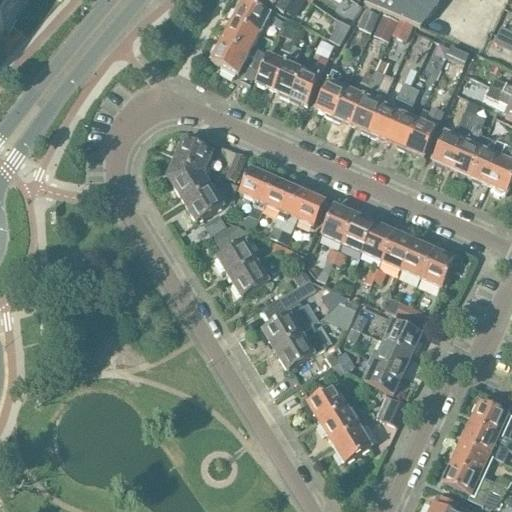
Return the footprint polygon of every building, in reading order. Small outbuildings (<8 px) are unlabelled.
[(0,0),(0,38),(4,33),(2,31),(2,32),(1,32),(0,31),(21,0),(0,0)] [(295,0),(258,0),(284,17),(295,0)] [(421,33),(431,20),(446,0),(369,0),(364,7),(399,23),(413,29),(421,33)] [(232,24),(259,38),(270,18),(243,3),(232,24)] [(366,13),(358,31),(371,37),(379,19),(366,13)] [(384,19),(374,39),(388,46),(397,25),(384,19)] [(282,33),(285,26),(276,21),(272,28),(282,33)] [(413,29),(399,23),(392,39),(406,45),(413,29)] [(248,59),(249,58),(250,59),(255,62),(264,67),(265,66),(268,58),(259,54),(254,51),(253,50),(259,38),(232,24),(222,44),(248,59)] [(339,25),(329,44),(339,50),(350,31),(339,25)] [(511,36),(509,35),(500,31),(495,42),(498,50),(511,56),(511,36)] [(248,59),(222,44),(217,53),(215,53),(212,59),(213,61),(211,64),(223,71),(221,74),(234,80),(235,78),(238,79),(248,59)] [(255,87),(273,94),(293,50),(294,48),(289,45),(285,47),(282,54),(278,62),(268,58),(264,67),(260,76),(255,87)] [(290,102),(303,73),(294,69),(301,54),(293,50),(273,94),(290,102)] [(450,51),(445,62),(464,70),(469,59),(450,51)] [(320,81),(328,63),(320,59),(312,77),(303,73),(290,102),(308,110),(320,81)] [(257,74),(260,76),(264,67),(255,62),(250,70),(249,70),(244,80),(252,84),(257,74)] [(375,75),(373,79),(373,78),(351,129),(369,137),(383,108),(387,97),(378,93),(384,79),(388,68),(381,63),(375,75)] [(328,84),(315,113),(334,122),(346,92),(336,87),(341,78),(332,74),(328,84)] [(346,92),(334,122),(351,129),(373,78),(366,75),(361,87),(360,86),(356,96),(346,92)] [(407,79),(404,86),(411,89),(414,82),(407,79)] [(511,90),(494,82),(489,91),(511,101),(511,90)] [(387,145),(411,91),(403,87),(392,112),(383,108),(369,137),(387,145)] [(405,153),(418,123),(408,119),(419,95),(411,91),(387,145),(405,153)] [(503,120),(511,124),(511,101),(489,91),(485,100),(508,111),(503,120)] [(445,136),(444,138),(432,166),(451,174),(474,121),(474,119),(478,109),(469,105),(454,140),(445,136)] [(423,161),(443,116),(432,112),(426,126),(418,123),(405,153),(423,161)] [(469,182),(487,141),(478,137),(483,125),(474,121),(451,174),(469,182)] [(505,149),(510,139),(505,137),(504,142),(499,139),(496,145),(491,143),(487,141),(469,182),(488,190),(505,149)] [(510,139),(505,149),(488,190),(507,198),(511,185),(511,164),(510,164),(511,158),(511,137),(510,139)] [(214,157),(184,144),(174,165),(203,178),(205,178),(214,157)] [(228,176),(234,175),(240,178),(246,163),(235,159),(228,176)] [(203,178),(174,165),(167,181),(184,207),(212,189),(205,178),(203,178)] [(239,232),(248,236),(253,238),(257,229),(261,220),(265,210),(276,184),(251,173),(239,199),(255,206),(249,220),(242,222),(239,232)] [(234,175),(228,176),(225,181),(236,186),(240,178),(234,175)] [(276,184),(265,211),(279,217),(269,241),(278,245),(300,195),(276,184)] [(234,200),(238,190),(229,187),(225,196),(234,200)] [(197,228),(225,211),(212,189),(184,207),(197,228)] [(325,205),(300,195),(278,245),(285,248),(288,249),(292,239),(291,238),(294,232),(297,225),(313,232),(325,205)] [(335,210),(321,241),(342,250),(355,219),(335,210)] [(355,219),(342,250),(361,258),(375,228),(355,219)] [(381,267),(394,236),(375,228),(361,258),(381,267)] [(220,254),(248,236),(239,232),(232,229),(212,241),(220,254)] [(394,236),(381,267),(400,276),(414,245),(394,236)] [(189,237),(180,243),(188,256),(197,250),(189,237)] [(229,282),(257,264),(245,244),(217,262),(229,282)] [(421,285),(434,254),(414,245),(400,276),(421,285)] [(275,248),(271,256),(282,261),(286,253),(275,248)] [(293,266),(297,258),(286,253),(282,261),(293,266)] [(323,274),(317,283),(326,286),(334,267),(339,256),(330,253),(325,263),(327,264),(323,274)] [(442,294),(444,289),(446,290),(450,281),(448,280),(455,263),(434,254),(421,285),(442,294)] [(339,256),(334,267),(342,271),(347,260),(339,256)] [(257,264),(229,282),(242,303),(271,285),(257,264)] [(299,289),(310,282),(301,266),(289,273),(299,289)] [(374,285),(378,274),(370,270),(363,286),(371,290),(374,285)] [(378,274),(374,285),(382,288),(386,277),(378,274)] [(300,305),(305,302),(317,295),(309,283),(278,303),(279,304),(282,309),(294,302),(297,307),(300,305)] [(332,294),(344,299),(348,289),(337,284),(332,294)] [(326,308),(331,315),(340,307),(345,309),(348,302),(337,297),(326,308)] [(303,337),(312,332),(297,307),(294,302),(282,309),(286,314),(288,319),(266,333),(262,335),(274,355),(303,337)] [(351,324),(359,307),(348,302),(345,309),(340,307),(331,315),(351,324)] [(395,318),(404,322),(409,311),(400,307),(395,318)] [(409,311),(404,322),(422,330),(427,319),(409,311)] [(368,322),(358,318),(352,331),(352,332),(361,336),(368,322)] [(421,339),(389,324),(385,332),(388,334),(383,345),(412,358),(421,339)] [(316,358),(322,355),(327,352),(314,331),(312,332),(303,337),(274,355),(287,376),(316,358)] [(350,334),(346,343),(355,347),(360,336),(352,332),(351,332),(350,334)] [(403,378),(412,358),(383,345),(377,357),(374,356),(371,363),(403,378)] [(332,372),(339,367),(338,366),(336,362),(335,360),(333,356),(323,362),(330,373),(332,372)] [(336,362),(338,366),(339,367),(341,371),(345,377),(355,371),(346,356),(336,362)] [(364,386),(393,400),(403,378),(371,363),(367,372),(369,374),(364,386)] [(339,367),(332,372),(337,381),(345,377),(341,371),(339,367)] [(319,428),(347,410),(335,391),(307,408),(319,428)] [(386,400),(380,411),(387,414),(392,403),(386,400)] [(375,422),(397,432),(407,410),(392,403),(387,414),(380,411),(375,422)] [(472,416),(474,419),(470,426),(470,427),(511,446),(511,413),(508,419),(479,406),(478,409),(475,409),(472,416)] [(347,410),(319,428),(332,449),(360,431),(347,410)] [(509,455),(510,455),(511,456),(511,446),(470,427),(466,436),(463,436),(460,443),(461,445),(461,446),(491,460),(503,466),(509,455)] [(360,431),(332,449),(344,469),(373,452),(360,431)] [(452,466),(481,480),(491,460),(461,446),(460,449),(457,449),(454,456),(455,459),(452,466)] [(495,487),(481,480),(452,466),(448,476),(444,476),(441,483),(443,486),(442,487),(457,494),(469,500),(467,504),(482,510),(482,511),(490,495),(501,500),(505,491),(495,487)] [(505,491),(508,493),(511,485),(499,479),(495,487),(505,491)] [(433,508),(431,511),(462,511),(460,511),(441,503),(437,500),(433,508)]
